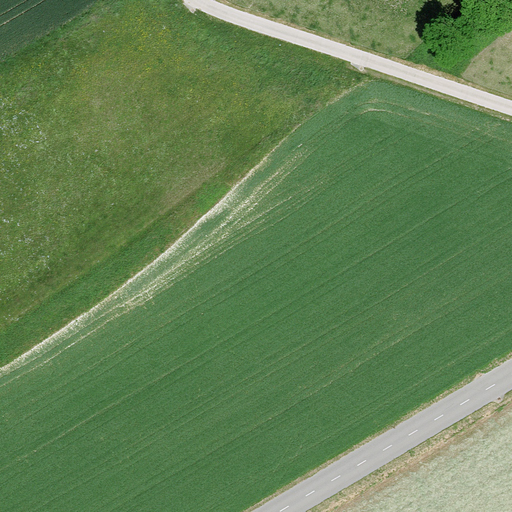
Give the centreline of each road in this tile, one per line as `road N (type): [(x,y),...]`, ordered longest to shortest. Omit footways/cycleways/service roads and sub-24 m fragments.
road 1 (track): [(199,0),(511,106)]
road 2 (unclassified): [(511,377),(285,511)]
